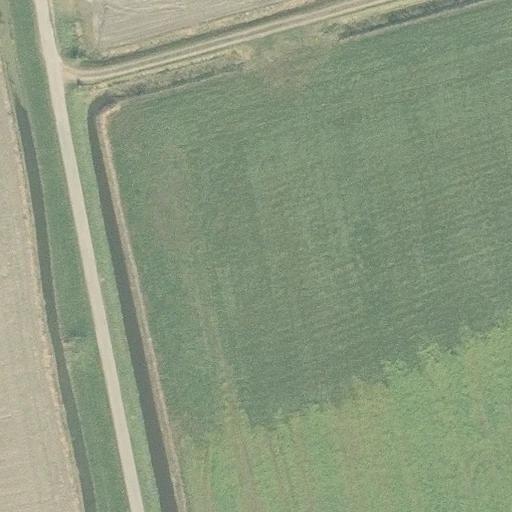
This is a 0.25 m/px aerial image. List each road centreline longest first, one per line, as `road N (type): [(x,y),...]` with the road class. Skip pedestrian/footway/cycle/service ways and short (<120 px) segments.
road 1 (unclassified): [(137,511),(39,0)]
road 2 (track): [(51,70),(112,74),(382,0)]
